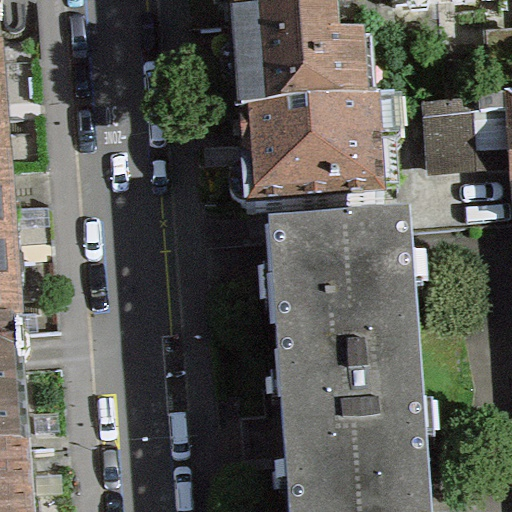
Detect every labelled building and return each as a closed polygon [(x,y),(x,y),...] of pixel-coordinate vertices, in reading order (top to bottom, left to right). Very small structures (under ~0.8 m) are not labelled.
[(213,0),(214,2),(232,1),(234,26),(319,20),(317,0),(213,0)] [(233,53),(231,53),(230,57),(228,60),(225,62),(222,64),(221,75),(224,86),(228,88),(232,91),(234,95),(236,95),(236,96),(239,96),(241,121),(364,112),(359,49),(335,50),(333,19),(319,20),(234,26),(235,40),(236,52),(233,52),(233,53)] [(487,38),(492,102),(511,100),(511,36),(505,37),(487,38)] [(511,100),(492,102),(431,107),(436,173),(511,167),(511,100)] [(376,111),(364,112),(241,121),(243,153),(245,170),(239,171),(234,175),(231,183),(231,194),(235,202),(241,206),(247,208),(248,213),(383,203),(383,196),(376,111)] [(0,337),(17,337),(17,334),(16,334),(13,294),(17,294),(23,286),(22,271),(15,265),(11,265),(10,255),(9,243),(13,243),(19,236),(18,220),(11,214),(7,214),(4,172),(0,172),(0,337)] [(429,511),(414,296),(405,297),(403,272),(412,272),(409,231),(408,231),(269,241),(272,283),(281,282),(283,312),(274,313),(280,388),(289,387),(290,402),(281,403),(282,419),(286,479),(295,479),(297,493),(287,494),(288,511),(429,511)] [(0,456),(25,454),(20,381),(19,376),(20,375),(17,337),(0,337),(0,456)] [(0,511),(35,511),(29,506),(27,487),(25,454),(0,456),(0,511)]
